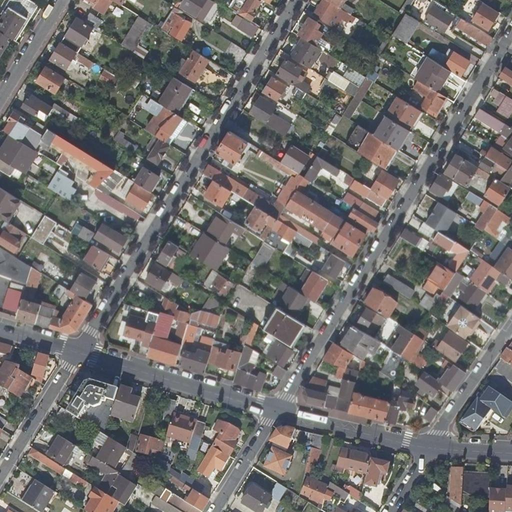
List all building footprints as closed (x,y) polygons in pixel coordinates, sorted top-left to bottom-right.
[(31,0),(8,0),(5,5),(29,19),(38,4),(31,0)] [(82,0),(91,5),(89,9),(103,16),(111,2),(107,0),(82,0)] [(184,0),(181,6),(196,16),(205,0),(184,0)] [(238,12),(245,0),(226,0),(224,4),(238,12)] [(261,1),(258,0),(247,0),(240,12),(252,19),(257,12),(255,11),(261,1)] [(351,23),(354,18),(350,15),(325,0),(322,0),(313,15),(336,28),(342,18),(351,23)] [(325,0),(350,15),(353,10),(345,5),(344,6),(342,5),(345,0),(325,0)] [(498,14),(482,4),(471,21),(488,31),(498,14)] [(15,40),(29,19),(5,5),(1,13),(4,15),(0,20),(0,30),(9,36),(15,40)] [(116,6),(110,17),(117,21),(123,9),(116,6)] [(433,7),(423,22),(443,34),(452,19),(433,7)] [(175,8),(161,30),(168,34),(169,32),(167,30),(171,24),(175,27),(170,34),(182,41),(193,24),(188,21),(189,19),(182,15),(180,18),(176,16),(179,11),(175,8)] [(90,12),(84,21),(96,29),(102,20),(90,12)] [(405,43),(418,22),(405,14),(404,16),(392,35),(405,43)] [(131,51),(149,22),(138,16),(133,25),(121,44),(131,51)] [(314,34),(315,32),(313,30),(317,23),(317,22),(308,17),(297,35),(302,38),(315,46),(317,43),(320,37),(314,34)] [(76,18),(61,42),(78,53),(93,29),(76,18)] [(254,36),(259,28),(245,20),(240,28),(254,36)] [(458,27),(462,29),(466,22),(462,20),(458,27)] [(460,31),(488,48),(493,39),(466,22),(462,29),(460,31)] [(6,40),(9,36),(0,30),(0,45),(4,48),(8,41),(6,40)] [(298,47),(292,58),(309,69),(321,50),(315,46),(302,38),(297,46),(298,47)] [(321,45),(317,43),(315,46),(321,50),(325,52),(329,45),(323,41),(321,45)] [(91,69),(95,63),(78,53),(61,42),(50,60),(65,69),(74,55),(79,58),(77,61),(91,69)] [(449,49),(441,63),(461,76),(469,62),(449,49)] [(196,82),(209,60),(194,50),(180,72),(196,82)] [(437,92),(450,71),(429,58),(417,80),(418,80),(437,92)] [(293,84),(292,85),(295,87),(306,93),(306,94),(309,89),(307,88),(308,86),(301,81),(306,71),(286,59),(277,74),(293,84)] [(65,77),(46,66),(37,81),(56,92),(65,77)] [(379,73),(372,68),(366,78),(373,82),(379,73)] [(511,71),(505,68),(500,76),(511,83),(511,71)] [(114,86),(118,78),(106,70),(101,78),(114,86)] [(333,73),(328,81),(337,86),(354,97),(359,88),(333,73)] [(177,114),(192,88),(173,76),(157,102),(175,113),(177,114)] [(272,77),(262,93),(277,102),(280,97),(282,98),(287,90),(284,89),(286,86),(272,77)] [(332,95),(337,86),(328,81),(325,78),(319,87),(332,95)] [(362,101),(374,82),(373,82),(366,78),(359,88),(354,97),(362,101)] [(435,116),(446,98),(437,92),(418,80),(416,84),(421,87),(419,92),(423,94),(425,90),(430,93),(421,107),(435,116)] [(71,81),(66,89),(77,96),(82,88),(71,81)] [(302,99),(306,93),(295,87),(291,92),(302,99)] [(260,96),(262,93),(256,89),(253,93),(259,97),(249,114),(273,128),(275,124),(274,123),(278,118),(271,114),(276,106),(260,96)] [(494,89),(489,101),(500,105),(505,94),(494,89)] [(73,124),(78,117),(67,110),(55,103),(52,107),(33,95),(30,100),(27,99),(23,106),(36,115),(37,114),(46,119),(51,110),(73,124)] [(414,128),(424,112),(398,95),(388,112),(414,128)] [(509,119),(511,113),(511,98),(507,95),(497,111),(509,119)] [(350,121),(362,101),(354,97),(342,116),(350,121)] [(511,128),(479,108),(474,117),(511,140),(505,147),(496,141),(494,146),(503,151),(504,149),(511,154),(511,156),(511,157),(511,128)] [(51,144),(58,134),(38,122),(34,129),(24,121),(25,119),(14,112),(9,119),(11,120),(5,131),(12,135),(37,150),(51,144)] [(119,118),(125,122),(126,122),(128,118),(129,116),(122,112),(119,118)] [(171,134),(183,118),(177,114),(175,113),(161,127),(159,130),(153,127),(150,132),(155,135),(161,139),(165,142),(171,134)] [(405,128),(389,118),(377,137),(393,148),(405,128)] [(384,168),(395,149),(393,148),(377,137),(357,125),(345,144),(384,168)] [(127,134),(120,130),(114,139),(121,144),(124,139),(127,134)] [(230,161),(228,164),(233,167),(243,152),(246,153),(251,145),(229,131),(216,152),(225,158),(230,161)] [(58,134),(51,144),(63,152),(94,171),(88,182),(96,187),(115,169),(58,134)] [(37,150),(12,135),(5,146),(30,161),(37,150)] [(160,140),(161,139),(155,135),(148,147),(154,151),(149,158),(159,164),(170,145),(160,140)] [(138,147),(124,139),(121,144),(128,148),(135,152),(138,147)] [(5,146),(0,154),(0,156),(23,171),(30,161),(5,146)] [(292,146),(281,163),(298,174),(309,156),(292,146)] [(484,147),(480,153),(486,157),(497,164),(498,162),(507,167),(511,159),(492,147),(489,150),(484,147)] [(459,148),(456,153),(466,159),(470,154),(459,148)] [(296,179),(299,174),(298,174),(281,163),(260,150),(257,155),(292,176),(296,179)] [(491,180),(494,176),(480,167),(477,166),(477,167),(456,154),(445,171),(466,185),(475,170),(491,180)] [(337,175),(340,170),(317,156),(304,177),(309,181),(311,182),(321,166),(337,175)] [(493,169),(504,176),(508,170),(497,164),(486,157),(480,166),(491,172),(493,169)] [(230,161),(225,158),(222,164),(226,167),(228,164),(230,161)] [(296,179),(292,176),(275,205),(209,164),(203,173),(214,180),(231,190),(256,206),(277,219),(280,215),(285,207),(304,177),(299,174),(296,179)] [(508,185),(511,179),(511,165),(508,170),(504,176),(501,180),(508,185)] [(145,167),(137,179),(136,182),(137,183),(151,191),(160,176),(145,167)] [(108,194),(125,175),(115,169),(96,187),(103,191),(108,194)] [(74,181),(58,171),(48,187),(59,193),(69,200),(76,189),(71,186),(74,181)] [(379,191),(377,193),(387,199),(398,181),(381,171),(372,186),(379,191)] [(446,190),(451,181),(440,174),(430,190),(441,197),(446,190)] [(369,229),(373,232),(378,224),(373,220),(354,208),(345,222),(301,194),(309,181),(304,177),(285,207),(323,230),(320,235),(327,239),(330,235),(334,237),(331,242),(331,243),(352,256),(369,229)] [(485,195),(500,205),(511,188),(508,185),(501,180),(496,177),(485,195)] [(136,184),(137,183),(136,182),(133,180),(131,179),(122,192),(129,197),(127,200),(144,210),(153,194),(136,184)] [(382,207),(387,199),(377,193),(355,179),(350,187),(382,207)] [(222,205),(231,190),(214,180),(205,195),(222,205)] [(0,187),(0,216),(9,222),(22,201),(0,187)] [(119,210),(123,204),(108,194),(103,191),(99,198),(119,210)] [(476,200),(478,196),(470,191),(468,195),(476,200)] [(347,193),(342,201),(354,208),(373,220),(378,212),(347,193)] [(486,210),(476,225),(484,230),(484,229),(498,209),(485,200),(481,206),(486,210)] [(268,223),(273,226),(277,219),(256,206),(245,222),(259,231),(266,221),(268,223)] [(508,224),(511,218),(498,209),(492,219),(493,220),(491,223),(490,222),(485,228),(499,238),(502,233),(497,229),(503,220),(508,224)] [(216,211),(202,232),(205,234),(211,224),(213,225),(221,214),(216,211)] [(232,232),(238,236),(243,228),(221,214),(213,225),(211,224),(205,234),(224,245),(232,232)] [(51,231),(56,223),(45,215),(32,237),(43,244),(49,234),(52,236),(54,233),(51,231)] [(320,240),(280,215),(277,219),(289,227),(296,231),(305,237),(313,241),(317,244),(320,240)] [(112,229),(113,227),(100,219),(97,225),(110,233),(104,242),(119,252),(127,238),(112,229)] [(288,229),(289,227),(277,219),(273,226),(264,240),(264,241),(275,247),(283,252),(287,246),(275,239),(278,233),(282,236),(281,238),(289,243),(293,237),(295,233),(288,229)] [(18,247),(26,233),(9,222),(5,223),(2,227),(3,230),(5,231),(0,239),(0,242),(18,253),(21,248),(18,247)] [(427,234),(432,226),(424,222),(419,230),(427,234)] [(77,223),(72,232),(88,242),(94,233),(77,223)] [(273,226),(268,223),(260,237),(264,240),(273,226)] [(439,231),(443,233),(446,229),(440,225),(437,229),(439,230),(439,231)] [(458,241),(471,250),(484,230),(476,225),(466,240),(461,237),(458,241)] [(174,227),(166,239),(172,243),(180,230),(174,227)] [(421,238),(405,228),(400,236),(419,248),(421,245),(418,243),(421,238)] [(458,254),(450,267),(456,271),(470,250),(443,233),(439,231),(439,230),(433,239),(458,254)] [(302,242),(305,237),(296,231),(295,233),(293,237),(302,242)] [(230,249),(238,236),(232,232),(224,245),(230,249)] [(309,247),(313,241),(305,237),(302,242),(302,243),(309,247)] [(477,240),(471,250),(482,257),(488,247),(477,240)] [(169,241),(157,260),(168,266),(174,256),(172,255),(177,247),(169,241)] [(262,269),(275,247),(264,241),(251,262),(262,269)] [(511,279),(511,248),(502,242),(493,256),(500,261),(496,268),(498,270),(511,279)] [(103,265),(109,255),(93,245),(84,260),(100,270),(103,265)] [(319,260),(324,252),(326,250),(320,246),(313,257),(319,260)] [(6,260),(10,253),(4,250),(2,253),(6,260)] [(336,278),(346,262),(326,250),(324,252),(330,256),(322,270),(336,278)] [(212,253),(206,264),(227,277),(234,266),(212,253)] [(506,286),(511,279),(498,270),(496,268),(486,261),(472,282),(486,292),(493,281),(491,280),(494,277),(500,280),(499,281),(506,286)] [(20,274),(28,280),(32,267),(26,263),(20,274)] [(445,277),(450,280),(455,273),(440,263),(424,288),(431,293),(437,285),(439,286),(445,277)] [(178,285),(181,278),(171,272),(171,273),(156,264),(146,280),(161,289),(168,276),(172,279),(171,280),(178,285)] [(33,298),(41,272),(32,267),(28,280),(24,292),(22,298),(32,301),(33,298)] [(315,302),(328,280),(313,271),(300,293),(315,302)] [(448,296),(462,275),(457,271),(443,292),(448,296)] [(82,273),(72,290),(86,298),(96,281),(82,273)] [(388,274),(384,281),(411,299),(415,292),(388,274)] [(218,275),(212,285),(220,290),(219,293),(224,297),(232,284),(218,275)] [(476,306),(486,292),(472,282),(471,281),(467,287),(462,283),(458,289),(463,293),(460,296),(476,306)] [(60,300),(67,289),(59,283),(51,295),(58,300),(60,300)] [(306,306),(310,300),(290,287),(280,302),(298,314),(302,307),(304,305),(306,306)] [(374,287),(365,302),(388,317),(398,302),(374,287)] [(5,308),(18,312),(22,298),(24,292),(11,288),(5,308)] [(74,299),(72,302),(62,319),(56,317),(60,311),(55,309),(50,326),(70,333),(77,330),(93,304),(69,290),(66,294),(74,299)] [(74,299),(66,294),(65,297),(68,298),(67,299),(72,302),(74,299)] [(427,294),(420,304),(430,311),(437,300),(427,294)] [(177,309),(178,305),(165,297),(161,308),(170,311),(169,311),(174,312),(173,319),(183,322),(186,312),(177,309)] [(56,309),(48,306),(38,303),(39,300),(33,298),(32,301),(22,298),(18,312),(17,317),(50,326),(55,309),(56,309)] [(368,307),(358,323),(366,328),(376,312),(368,307)] [(450,327),(466,339),(470,333),(481,318),(464,307),(450,327)] [(291,346),(304,324),(278,308),(264,330),(287,343),(291,346)] [(218,316),(201,311),(192,313),(190,319),(215,326),(218,316)] [(147,320),(157,323),(158,319),(159,315),(149,312),(147,320)] [(157,323),(147,320),(129,315),(123,336),(151,344),(157,323)] [(168,322),(158,319),(157,323),(151,344),(147,356),(176,365),(181,345),(165,340),(167,330),(165,330),(168,322)] [(250,348),(256,325),(251,321),(244,345),(250,348)] [(178,335),(184,337),(188,325),(182,324),(178,335)] [(194,326),(188,324),(188,325),(184,337),(182,343),(188,345),(194,326)] [(364,357),(376,338),(353,324),(341,343),(364,357)] [(402,334),(393,349),(395,350),(402,354),(415,334),(400,324),(397,330),(402,334)] [(262,329),(258,337),(268,342),(272,334),(262,329)] [(382,330),(376,339),(379,340),(385,332),(382,330)] [(450,330),(437,349),(455,361),(468,343),(450,330)] [(413,356),(424,340),(415,334),(402,354),(404,356),(410,360),(413,356)] [(200,342),(213,345),(214,340),(202,337),(200,342)] [(229,345),(214,340),(213,345),(212,346),(220,349),(219,352),(227,354),(228,349),(229,345)] [(267,356),(283,366),(294,348),(291,346),(287,343),(285,346),(276,340),(267,356)] [(0,353),(10,356),(12,346),(0,342),(0,353)] [(213,345),(200,342),(196,354),(184,351),(179,366),(204,374),(208,362),(212,346),(213,345)] [(354,361),(360,365),(362,359),(334,342),(323,359),(336,364),(338,357),(348,362),(351,358),(355,360),(354,361)] [(248,363),(252,350),(250,348),(244,345),(242,353),(237,371),(233,383),(261,391),(266,377),(259,374),(258,374),(256,374),(255,376),(251,374),(255,366),(248,363)] [(242,353),(228,349),(227,354),(219,352),(220,349),(212,346),(208,362),(237,371),(242,353)] [(511,365),(511,352),(507,349),(500,359),(510,365),(510,364),(511,365)] [(255,366),(259,354),(252,350),(248,363),(255,366)] [(385,362),(380,370),(396,380),(402,354),(395,350),(386,364),(385,362)] [(426,368),(433,357),(423,351),(416,361),(426,368)] [(49,357),(38,354),(32,377),(32,378),(42,383),(49,357)] [(398,382),(404,356),(402,354),(396,380),(398,382)] [(358,392),(364,365),(365,361),(362,359),(360,365),(359,371),(352,396),(349,411),(386,420),(392,393),(394,388),(387,387),(384,399),(364,394),(358,392)] [(364,365),(395,384),(396,380),(380,370),(365,361),(364,365)] [(0,385),(3,387),(20,398),(32,378),(32,377),(19,370),(20,367),(8,363),(6,369),(3,369),(1,376),(0,376),(0,385)] [(442,375),(438,380),(443,383),(454,391),(467,373),(455,365),(451,369),(449,368),(444,376),(442,375)] [(340,393),(352,396),(359,371),(347,367),(340,393)] [(272,374),(282,380),(286,373),(276,368),(272,374)] [(436,393),(443,383),(438,380),(426,371),(419,382),(436,393)] [(327,381),(313,376),(304,392),(308,401),(330,407),(333,394),(324,392),(327,381)] [(86,382),(67,411),(76,417),(90,425),(99,431),(104,434),(118,388),(91,380),(86,382)] [(122,386),(115,411),(126,414),(127,408),(138,412),(141,400),(131,397),(133,390),(122,386)] [(487,386),(478,400),(484,404),(489,397),(488,397),(493,390),(487,386)] [(505,419),(511,409),(511,402),(493,390),(488,397),(489,397),(484,404),(478,400),(463,422),(470,427),(470,426),(477,431),(491,410),(505,419)] [(416,399),(392,393),(386,420),(396,422),(400,407),(404,408),(405,407),(407,408),(408,406),(412,407),(413,406),(414,407),(416,399)] [(164,417),(172,419),(173,414),(176,406),(168,404),(164,417)] [(432,421),(439,411),(433,407),(426,416),(432,421)] [(71,425),(76,417),(67,411),(62,408),(57,416),(71,425)] [(135,422),(138,412),(127,408),(126,414),(115,411),(113,416),(135,422)] [(167,435),(191,443),(194,435),(196,425),(197,424),(183,419),(184,417),(173,414),(172,419),(167,435)] [(0,416),(0,428),(3,430),(8,422),(0,416)] [(221,431),(213,446),(230,456),(238,440),(236,439),(241,431),(239,428),(219,419),(214,428),(221,431)] [(206,423),(198,421),(197,424),(196,425),(194,435),(202,439),(206,423)] [(87,429),(97,435),(99,431),(90,425),(87,429)] [(284,453),(291,433),(280,430),(272,433),(265,445),(284,453)] [(99,431),(97,435),(94,440),(105,446),(97,459),(106,464),(107,463),(115,468),(127,448),(104,434),(99,431)] [(315,473),(324,435),(315,433),(306,471),(315,473)] [(132,435),(128,445),(134,447),(138,437),(132,435)] [(137,452),(148,455),(150,449),(158,451),(161,440),(141,435),(137,452)] [(199,451),(202,439),(194,435),(191,443),(190,448),(199,451)] [(75,448),(59,439),(49,456),(64,465),(75,448)] [(222,469),(230,456),(213,446),(199,471),(209,476),(216,465),(222,469)] [(63,475),(66,470),(66,469),(33,449),(29,455),(43,464),(43,463),(63,475)] [(372,456),(342,449),(338,460),(339,460),(336,471),(344,473),(345,467),(367,473),(371,458),(372,456)] [(282,480),(289,461),(269,451),(261,471),(282,480)] [(127,478),(141,457),(134,452),(120,473),(127,478)] [(88,464),(104,473),(106,470),(109,472),(106,475),(98,489),(107,495),(113,485),(120,473),(106,464),(97,459),(93,457),(88,464)] [(390,462),(371,458),(367,473),(365,483),(377,486),(381,470),(387,472),(390,462)] [(170,466),(159,463),(158,467),(168,474),(170,466)] [(448,496),(442,505),(453,511),(458,511),(462,505),(463,494),(464,474),(464,469),(452,469),(451,498),(448,496)] [(204,485),(183,472),(180,481),(199,493),(204,485)] [(113,485),(120,489),(120,490),(127,480),(128,478),(127,478),(120,473),(113,485)] [(463,494),(491,496),(491,490),(492,475),(464,474),(463,494)] [(167,489),(161,498),(167,502),(171,505),(172,504),(184,511),(202,511),(210,499),(199,493),(180,481),(173,476),(170,481),(192,494),(187,502),(167,489)] [(309,498),(324,503),(330,486),(308,478),(302,493),(310,496),(309,498)] [(120,489),(113,499),(116,500),(126,506),(138,486),(127,480),(120,490),(120,489)] [(345,502),(350,494),(345,491),(331,481),(330,486),(324,503),(322,510),(325,511),(334,511),(341,500),(345,502)] [(284,487),(277,482),(271,492),(274,494),(273,497),(279,501),(287,488),(284,487)] [(120,489),(113,485),(107,495),(113,499),(120,489)] [(254,485),(243,503),(257,511),(262,511),(272,496),(254,485)] [(59,486),(55,492),(67,499),(68,496),(63,493),(65,490),(59,486)] [(347,488),(345,491),(350,494),(361,501),(362,494),(351,487),(349,489),(347,488)] [(491,496),(489,511),(506,511),(507,487),(499,487),(499,490),(491,490),(491,496)] [(108,511),(116,500),(113,499),(107,495),(96,511),(108,511)] [(156,506),(163,510),(167,502),(161,498),(156,506)] [(167,502),(163,510),(166,511),(182,511),(171,505),(167,502)]
